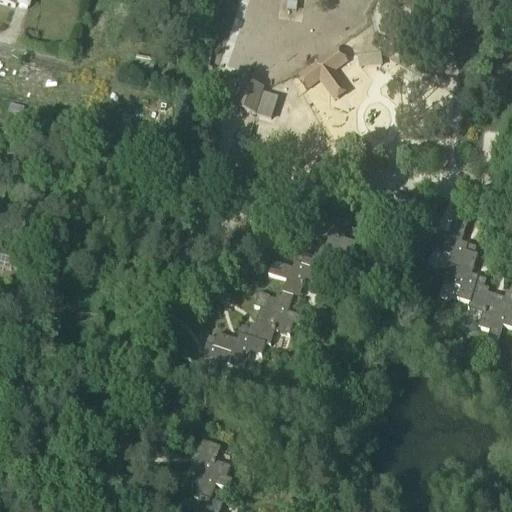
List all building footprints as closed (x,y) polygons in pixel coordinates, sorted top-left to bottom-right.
[(17,0),(0,0),(0,11),(13,15),(17,0)] [(338,56),(310,75),(334,109),(349,99),(335,78),(348,70),(338,56)] [(381,60),(357,62),(359,76),(382,74),(381,60)] [(241,88),(232,116),(255,123),(264,95),(241,88)] [(13,228),(0,224),(0,237),(10,240),(13,228)] [(436,239),(432,256),(450,261),(442,290),(460,295),(457,306),(469,309),(467,315),(482,319),(478,334),(491,337),(489,344),(497,346),(501,332),(511,335),(511,310),(502,308),(504,303),(488,299),(489,295),(484,293),(486,286),(471,282),(474,273),(475,273),(478,262),(468,259),(470,251),(462,249),(467,229),(453,225),(448,243),(436,239)] [(185,352),(181,365),(199,370),(195,382),(211,387),(217,370),(245,378),(250,360),(262,364),(265,351),(271,353),(275,339),(289,343),(293,332),(298,333),(300,325),(287,321),(293,304),(300,306),(305,288),(317,292),(320,280),(325,281),(330,267),(345,271),(348,260),(355,262),(358,252),(343,248),(348,231),(333,226),(330,235),(324,233),(321,246),(316,244),(310,261),(306,259),(304,264),(296,262),(292,276),(273,270),(268,284),(286,289),(283,298),(279,296),(275,307),(269,305),(265,318),(260,316),(255,333),(250,332),(249,336),(241,334),(237,348),(217,342),(216,346),(208,344),(204,358),(185,352)] [(0,257),(0,274),(8,277),(9,275),(23,278),(27,262),(14,259),(13,261),(0,257)] [(222,511),(223,511),(210,508),(215,493),(229,497),(232,486),(227,485),(230,473),(216,469),(220,454),(196,447),(193,461),(196,462),(192,476),(197,477),(192,493),(197,495),(194,506),(198,507),(196,511),(222,511)]
